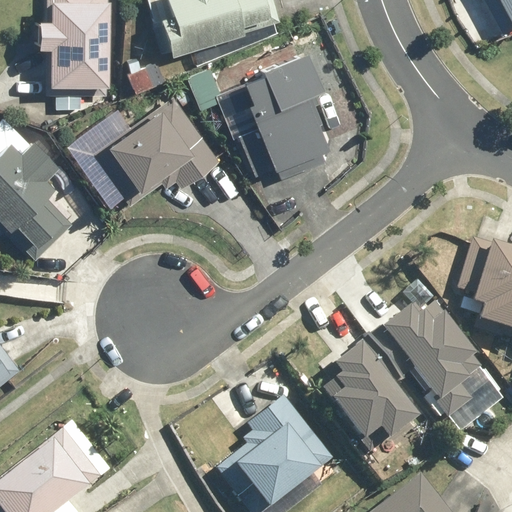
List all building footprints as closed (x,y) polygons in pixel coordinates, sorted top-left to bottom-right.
[(45,0),(45,95),(106,95),(105,0),(45,0)] [(166,0),(154,3),(168,52),(279,21),(273,0),(166,0)] [(511,0),(486,0),(504,32),(511,27),(511,0)] [(261,67),(262,72),(238,81),(250,112),(233,119),(254,173),(271,166),(324,146),(304,94),(318,89),(304,51),(261,67)] [(210,66),(186,76),(201,111),(224,102),(210,66)] [(179,188),(217,160),(207,147),(209,145),(173,96),(95,154),(132,203),(169,174),(179,188)] [(60,226),(35,201),(51,185),(42,176),(54,165),(30,138),(17,150),(8,140),(0,147),(0,216),(35,251),(60,226)] [(454,296),(483,303),(478,318),(511,328),(511,246),(502,244),(502,245),(470,237),(454,296)] [(188,258),(176,272),(208,298),(219,284),(188,258)] [(322,390),(358,437),(375,424),(384,437),(414,416),(390,383),(410,368),(427,389),(436,401),(465,381),(455,367),(471,354),(430,303),(416,314),(410,305),(381,326),(382,327),(360,343),(331,364),(331,365),(324,371),(332,382),(322,390)] [(0,382),(16,371),(0,349),(0,382)] [(246,423),(257,438),(216,469),(250,511),(262,511),(333,457),(294,408),(292,410),(282,396),(246,423)] [(63,429),(0,478),(0,511),(53,511),(100,476),(63,429)] [(450,511),(414,471),(365,511),(450,511)]
